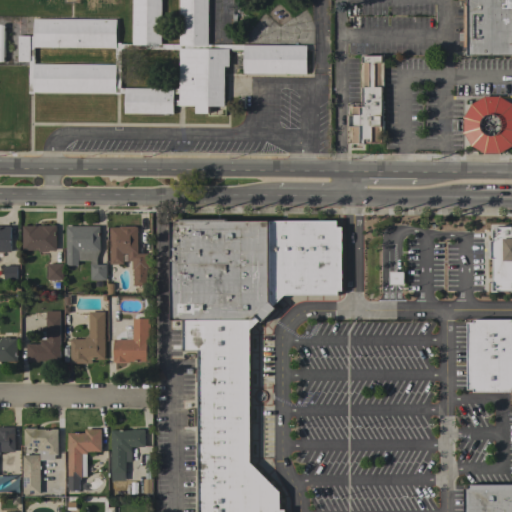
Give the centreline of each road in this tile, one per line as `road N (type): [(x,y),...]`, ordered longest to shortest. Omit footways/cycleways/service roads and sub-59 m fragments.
road 1 (tertiary): [(342,174),(0,170)]
road 2 (tertiary): [(0,196),(273,196)]
road 3 (residential): [(0,401),(150,403)]
